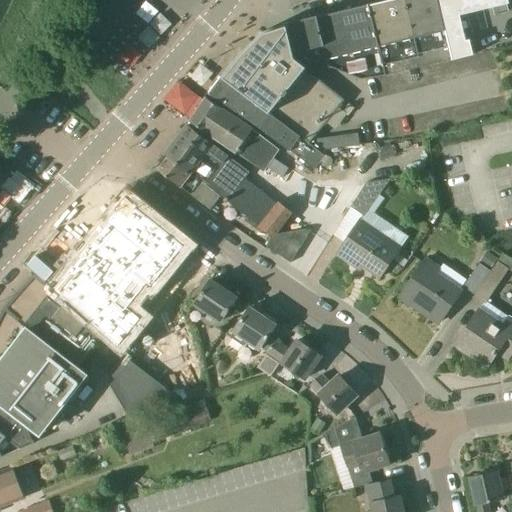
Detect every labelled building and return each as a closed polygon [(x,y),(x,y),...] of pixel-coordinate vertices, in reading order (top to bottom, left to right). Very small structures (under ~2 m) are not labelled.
[(387,77),(422,69),(421,67),(404,0),(388,0),(371,4),(370,4),(384,65),(386,75),(387,75),(387,77)] [(422,69),(453,61),(437,0),(404,0),(421,67),(422,69)] [(509,3),(508,0),(437,0),(453,61),(475,56),(471,39),(467,40),(461,15),(509,3)] [(362,79),(386,75),(384,65),(370,4),(369,4),(369,5),(317,18),(329,65),(362,79)] [(329,65),(317,18),(317,16),(288,24),(294,51),(298,52),(298,53),(329,65)] [(222,76),(223,76),(311,142),(315,138),(345,98),(328,84),(320,78),(302,73),(306,68),(294,58),(288,23),(263,30),(239,54),(222,76)] [(301,136),(292,129),(222,76),(209,94),(225,106),(315,170),(326,156),(304,139),(301,136)] [(281,150),(223,109),(206,97),(190,121),(264,173),(281,150)] [(251,172),(204,137),(188,124),(165,154),(169,157),(220,197),(272,236),(266,247),(291,263),(313,230),(278,234),(294,213),(279,201),(278,203),(246,179),(251,172)] [(315,138),(311,142),(318,147),(325,149),(359,135),(355,124),(318,140),(315,138)] [(210,209),(220,197),(169,157),(159,170),(210,209)] [(367,182),(352,207),(365,217),(372,206),(373,207),(378,199),(377,199),(391,179),(367,182)] [(53,289),(58,293),(111,340),(124,351),(203,259),(137,206),(119,208),(53,289)] [(380,278),(403,247),(362,217),(337,254),(354,266),(357,261),(380,276),(379,277),(380,278)] [(479,262),(490,269),(497,259),(486,251),(479,262)] [(511,350),(511,316),(510,315),(509,316),(490,304),(492,300),(489,298),(509,269),(511,270),(511,259),(503,254),(492,271),(475,295),(473,298),(484,305),(455,346),(487,367),(502,344),(511,350)] [(441,322),(463,289),(438,272),(442,267),(427,257),(399,297),(411,305),(414,302),(441,320),(440,321),(441,322)] [(464,287),(475,295),(492,271),(480,263),(464,287)] [(220,322),(226,315),(237,298),(211,280),(194,305),(220,322)] [(42,435),(90,374),(76,363),(92,345),(101,352),(111,340),(102,332),(58,293),(29,329),(25,326),(23,325),(19,336),(13,347),(6,357),(0,364),(0,407),(18,421),(29,430),(29,429),(32,428),(42,435)] [(259,350),(261,348),(269,336),(276,325),(250,308),(230,337),(244,347),(247,342),(259,350)] [(261,348),(267,353),(275,341),(269,336),(261,348)] [(304,381),(309,372),(321,356),(298,340),(290,351),(275,341),(267,353),(266,355),(304,381)] [(258,367),(268,374),(272,368),(270,362),(265,358),(258,367)] [(129,419),(175,396),(131,362),(111,388),(129,419)] [(336,414),(343,408),(357,395),(340,376),(330,384),(321,375),(310,385),(336,414)] [(205,400),(165,413),(173,436),(212,421),(205,400)] [(0,457),(35,443),(29,430),(18,421),(0,407),(0,457)] [(380,433),(362,438),(356,417),(309,442),(310,462),(313,462),(313,464),(333,450),(333,449),(335,448),(348,489),(366,485),(366,484),(373,483),(369,471),(391,464),(380,433)] [(311,431),(319,436),(326,424),(319,419),(311,431)] [(153,443),(146,425),(123,433),(131,455),(155,447),(153,443)] [(271,475),(293,473),(292,454),(269,456),(271,475)] [(0,507),(24,498),(13,468),(0,472),(0,507)] [(504,499),(502,490),(499,479),(497,472),(470,478),(478,511),(489,511),(488,503),(504,499)] [(499,479),(502,490),(509,488),(507,477),(499,479)] [(404,511),(403,507),(400,495),(394,496),(390,479),(373,483),(366,484),(366,485),(372,511),(404,511)] [(53,511),(49,500),(17,511),(53,511)]
